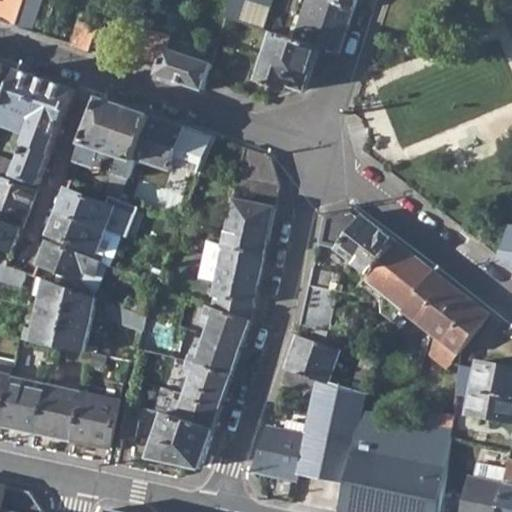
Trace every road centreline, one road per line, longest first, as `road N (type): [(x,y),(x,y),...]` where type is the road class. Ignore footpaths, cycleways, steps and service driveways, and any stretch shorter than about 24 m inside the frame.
road 1 (residential): [(216,509),(320,159)]
road 2 (residential): [(94,75),(289,136),(320,159)]
road 3 (residential): [(320,159),(511,303)]
road 4 (residential): [(94,75),(27,258)]
road 5 (residential): [(372,0),(320,159)]
road 6 (residential): [(82,481),(216,509)]
